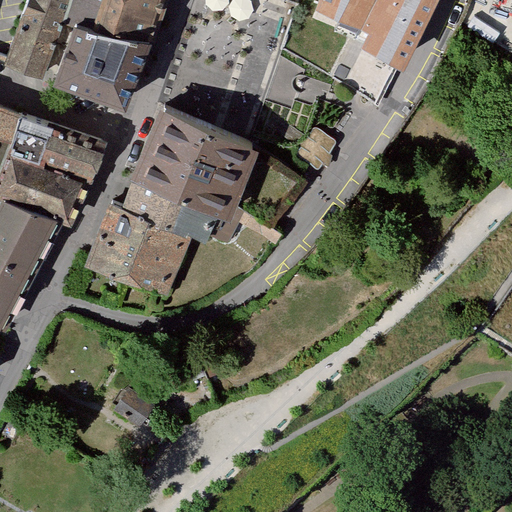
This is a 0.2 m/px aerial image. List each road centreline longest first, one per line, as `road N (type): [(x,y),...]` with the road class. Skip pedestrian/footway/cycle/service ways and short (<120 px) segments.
road 1 (residential): [(50,297),(160,328),(215,318),(254,291),(384,123),(452,0)]
road 2 (residential): [(50,297),(136,130)]
road 3 (residential): [(0,83),(136,130)]
road 4 (residential): [(136,130),(183,0)]
